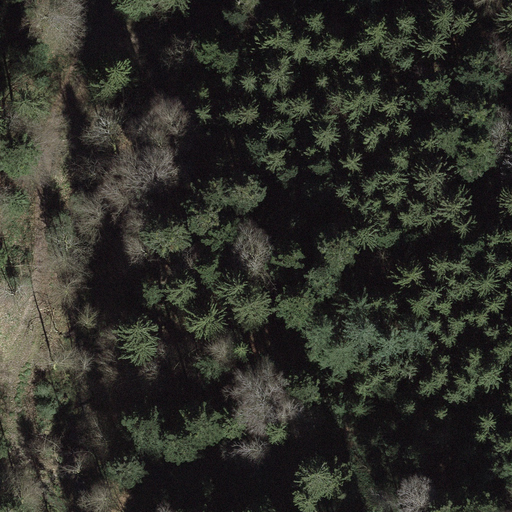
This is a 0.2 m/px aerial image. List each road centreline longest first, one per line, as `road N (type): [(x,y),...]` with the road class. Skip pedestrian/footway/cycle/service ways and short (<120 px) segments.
road 1 (track): [(97,0),(36,149),(34,313),(3,379),(14,444),(66,511)]
road 2 (track): [(119,511),(200,397),(400,269),(511,227)]
road 3 (track): [(511,373),(414,511)]
